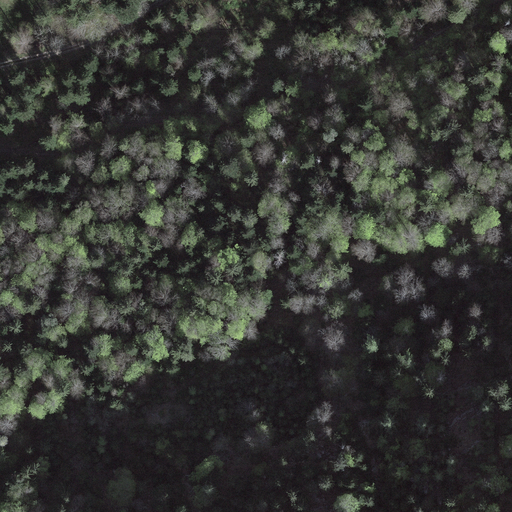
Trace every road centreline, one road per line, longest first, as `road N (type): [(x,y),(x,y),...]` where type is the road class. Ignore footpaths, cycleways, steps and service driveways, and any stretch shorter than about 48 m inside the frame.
road 1 (track): [(0,149),(58,154),(366,78),(505,0)]
road 2 (track): [(166,0),(101,36),(0,66)]
